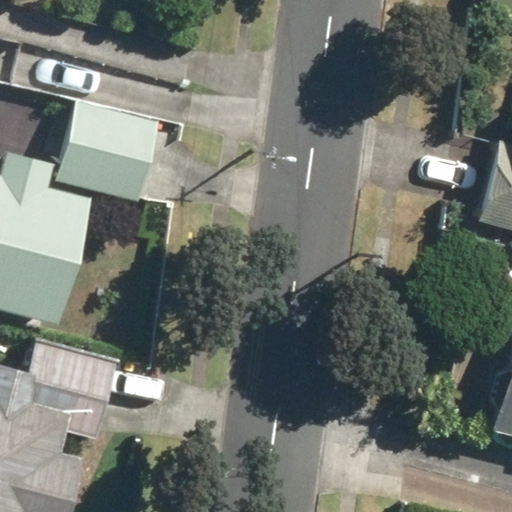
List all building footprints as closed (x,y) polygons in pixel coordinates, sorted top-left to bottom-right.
[(63,102),(40,183),(122,206),(145,125),(63,102)] [(511,106),(504,141),(486,137),(465,228),(511,238),(511,106)] [(0,319),(41,329),(73,204),(29,193),(35,171),(0,161),(0,319)] [(462,435),(511,448),(511,305),(498,302),(462,435)] [(0,511),(52,511),(66,459),(46,454),(50,436),(84,445),(107,355),(18,332),(9,365),(0,363),(0,511)]
